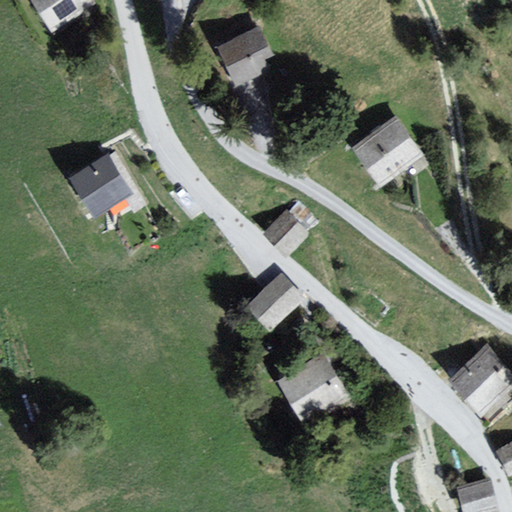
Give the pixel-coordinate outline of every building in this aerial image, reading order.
[(87,0),(24,0),(41,30),(90,3),(87,0)] [(260,26),(211,48),(227,84),(277,62),(260,26)] [(394,115),(346,144),(370,184),(418,155),(394,115)] [(100,154),(59,177),(79,215),(121,193),(100,154)] [(286,210),(261,231),(283,256),(307,235),(286,210)] [(296,298),(276,273),(238,304),(259,329),(296,298)] [(511,380),(483,345),(443,378),(474,416),(511,384),(511,380)] [(346,396),(320,352),(269,380),(295,425),(346,396)] [(511,443),(497,450),(506,473),(511,470),(511,443)] [(494,511),(489,478),(455,484),(459,511),(494,511)]
